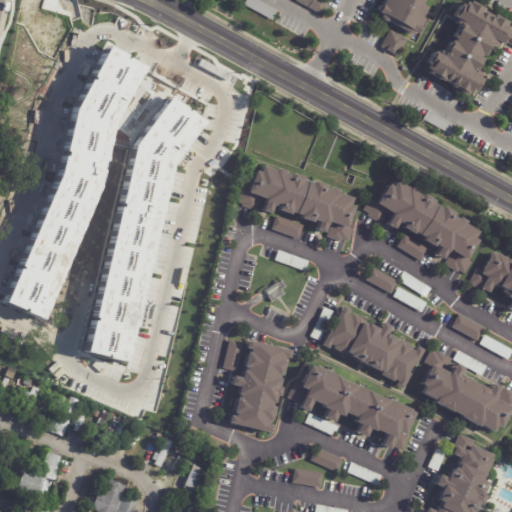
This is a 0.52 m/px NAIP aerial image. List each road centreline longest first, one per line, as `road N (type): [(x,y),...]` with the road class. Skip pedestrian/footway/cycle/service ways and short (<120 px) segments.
road 1 (residential): [(150,0),(511,199)]
road 2 (residential): [(0,419),(150,486),(147,511)]
